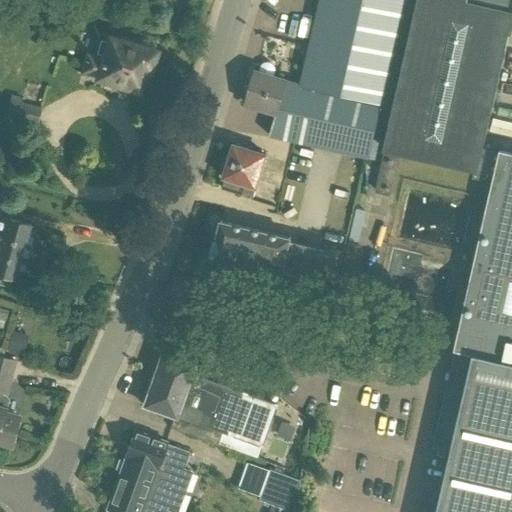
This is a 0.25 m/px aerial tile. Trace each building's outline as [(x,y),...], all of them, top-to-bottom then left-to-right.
[(246,104),(277,114),(270,135),(368,158),(382,96),(384,96),(405,0),(321,0),(302,84),(287,81),(287,80),(256,71),(246,104)] [(511,34),(511,33),(511,0),(419,0),(385,149),(386,149),(377,191),(389,193),(394,174),(395,174),(401,152),(476,169),(474,177),(492,181),(454,349),(474,354),(437,511),(511,511),(511,152),(499,150),(498,153),(481,149),(508,33),(511,34)] [(83,69),(138,88),(145,68),(148,69),(149,67),(153,65),(155,58),(153,54),(154,52),(112,38),(111,40),(101,37),(97,51),(106,54),(105,57),(89,51),(83,69)] [(5,117),(37,125),(41,109),(20,104),(22,99),(10,96),(5,117)] [(226,158),(224,165),(259,176),(262,166),(266,155),(234,145),(230,159),(226,158)] [(259,176),(224,165),(221,176),(226,178),(223,188),(252,197),(255,187),(256,187),(258,181),(258,179),(259,176)] [(285,203),(284,214),(307,217),(309,206),(285,203)] [(0,245),(27,253),(35,226),(0,216),(0,245)] [(215,242),(214,241),(214,243),(215,243),(212,255),(211,254),(210,256),(211,256),(207,276),(214,278),(213,281),(232,286),(233,282),(276,293),(281,273),(284,274),(284,275),(320,284),(328,251),(293,242),(292,242),(289,241),(289,240),(220,222),(215,242)] [(27,253),(0,245),(0,274),(2,275),(0,281),(0,284),(14,289),(17,279),(20,280),(27,253)] [(7,298),(0,328),(0,350),(18,355),(30,303),(7,298)] [(196,394),(202,378),(205,367),(177,357),(176,360),(161,355),(152,378),(196,394)] [(0,370),(12,374),(15,361),(0,356),(0,370)] [(0,442),(11,445),(18,416),(5,412),(9,397),(6,394),(12,374),(0,370),(0,442)] [(196,394),(152,378),(144,402),(158,407),(157,410),(174,416),(187,420),(196,394)] [(202,378),(196,394),(187,420),(174,416),(171,424),(258,455),(276,404),(202,378)] [(107,509),(116,511),(166,511),(167,509),(174,511),(176,511),(190,472),(182,469),(188,452),(165,444),(165,442),(134,431),(124,458),(125,458),(107,509)] [(263,502),(289,511),(293,511),(299,481),(274,472),(263,502)] [(247,499),(251,487),(237,482),(233,495),(247,499)]
